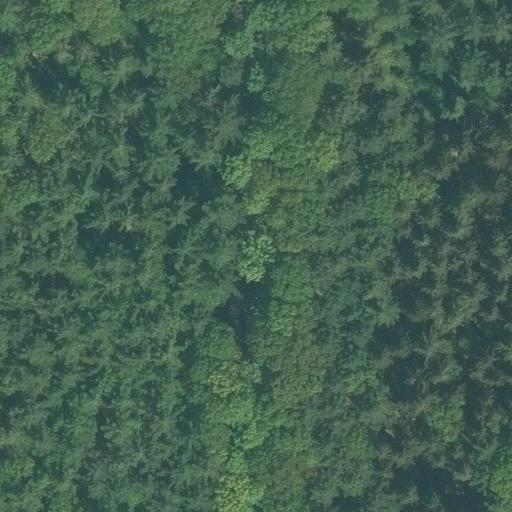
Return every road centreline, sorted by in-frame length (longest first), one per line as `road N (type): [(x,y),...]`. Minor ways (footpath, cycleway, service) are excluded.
road 1 (unclassified): [(254,0),(251,466),(259,511)]
road 2 (track): [(0,31),(198,0)]
